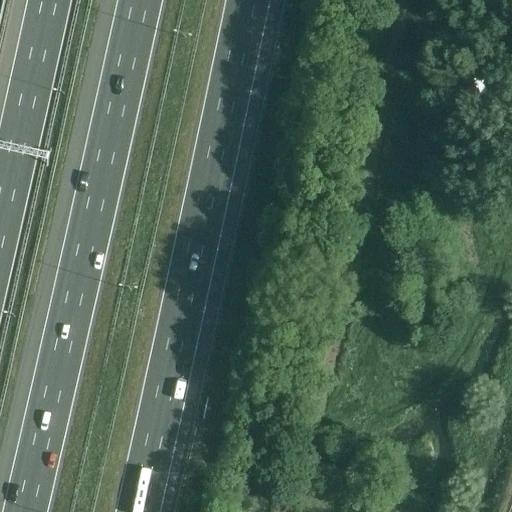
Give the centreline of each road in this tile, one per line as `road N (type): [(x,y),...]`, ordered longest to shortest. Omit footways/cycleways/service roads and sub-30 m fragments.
road 1 (motorway): [(139,0),(23,511)]
road 2 (motorway): [(137,511),(242,0)]
road 3 (motorway): [(47,0),(0,219)]
